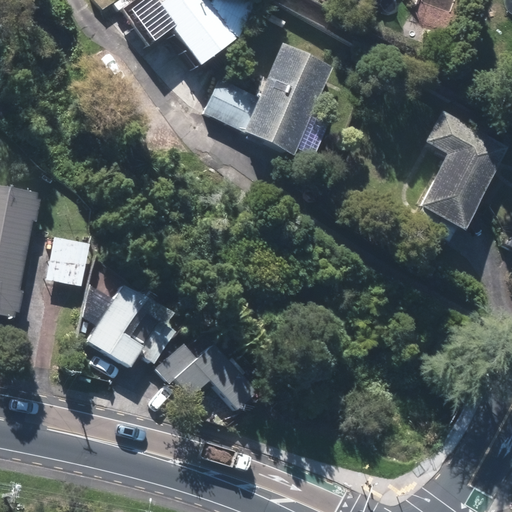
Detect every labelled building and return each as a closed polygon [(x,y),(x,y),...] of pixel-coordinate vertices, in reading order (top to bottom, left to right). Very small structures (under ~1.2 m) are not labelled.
[(194,71),(234,43),(202,0),(166,0),(132,25),(147,46),(166,32),(194,71)] [(308,160),(325,124),(307,116),(329,71),(280,47),(255,100),(217,82),(201,114),(239,132),(238,135),(287,158),(290,151),(308,160)] [(413,209),(458,234),(468,216),(505,150),(438,113),(420,145),(442,157),(413,209)] [(41,195),(0,186),(0,316),(16,320),(41,195)] [(89,243),(56,237),(48,278),(81,284),(89,243)] [(178,320),(123,285),(88,341),(131,368),(140,354),(152,362),(178,320)] [(185,343),(155,368),(169,384),(174,380),(188,397),(211,378),(238,410),(258,394),(215,343),(198,358),(185,343)]
